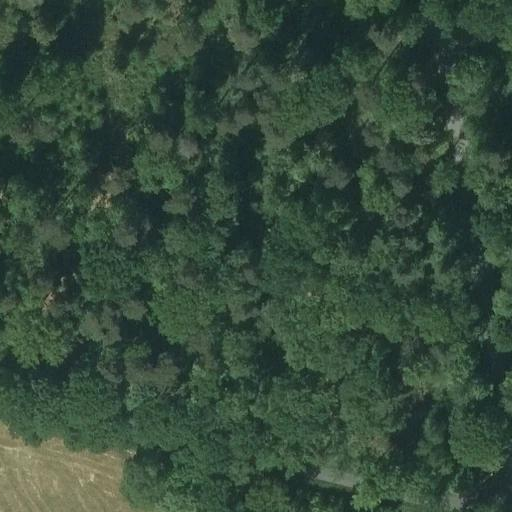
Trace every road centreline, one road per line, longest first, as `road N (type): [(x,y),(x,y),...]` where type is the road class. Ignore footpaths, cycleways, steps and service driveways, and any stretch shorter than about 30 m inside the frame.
road 1 (track): [(0,397),(449,503),(511,493)]
road 2 (tertiary): [(432,0),(511,439)]
